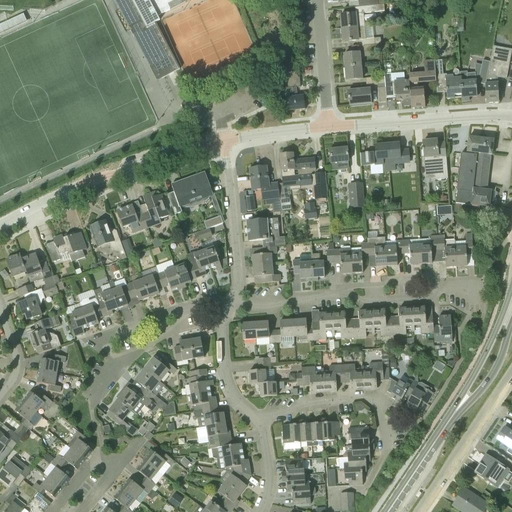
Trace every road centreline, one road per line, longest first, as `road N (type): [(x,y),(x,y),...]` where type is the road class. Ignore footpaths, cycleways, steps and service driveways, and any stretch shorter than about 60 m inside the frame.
road 1 (residential): [(485,298),(470,290),(233,302)]
road 2 (tertiary): [(0,229),(97,181),(220,140)]
road 3 (residential): [(233,302),(178,316),(110,370),(94,407)]
road 4 (tertiary): [(328,125),(511,117)]
road 5 (residential): [(419,511),(511,372)]
road 6 (residential): [(233,302),(220,140)]
road 7 (residential): [(258,419),(226,389),(220,329),(233,302)]
road 8 (secondary): [(511,286),(458,407)]
road 9 (secondary): [(387,511),(458,407)]
road 10 (residential): [(258,419),(277,405),(379,398)]
road 11 (residential): [(328,125),(317,0)]
